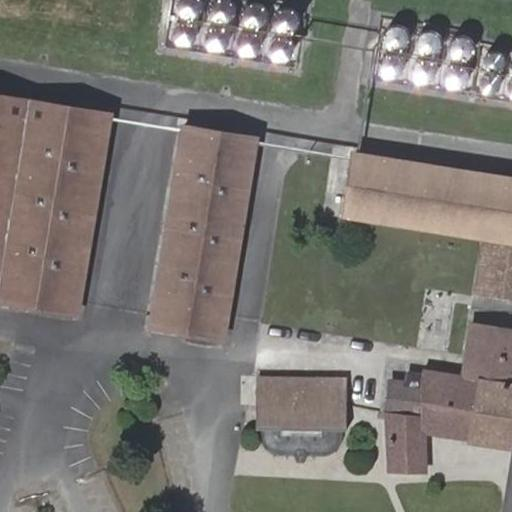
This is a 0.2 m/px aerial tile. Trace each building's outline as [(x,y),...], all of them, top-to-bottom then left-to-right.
[(246,0),(172,0),(164,42),(287,66),(298,10),(246,0)] [(386,28),(385,46),(403,47),(404,29),(386,28)] [(115,118),(0,99),(0,305),(83,321),(115,118)] [(264,141),(187,129),(153,330),(225,342),(264,141)] [(511,176),(352,151),(341,217),(484,241),(477,289),(511,298),(511,176)] [(448,349),(451,310),(422,308),(419,347),(448,349)] [(423,416),(384,410),(385,469),(427,471),(424,434),(511,448),(511,446),(511,330),(466,323),(460,375),(421,368),(422,384),(423,416)] [(345,378),(255,377),(256,429),(344,428),(345,378)] [(389,380),(384,410),(423,416),(422,384),(389,380)]
